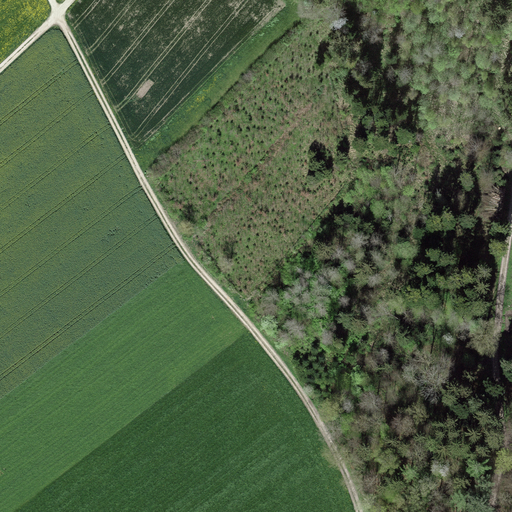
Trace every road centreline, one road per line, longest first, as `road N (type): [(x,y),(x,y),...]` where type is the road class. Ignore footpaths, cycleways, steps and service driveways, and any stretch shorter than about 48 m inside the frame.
road 1 (track): [(358,511),(297,385),(184,253),(57,14)]
road 2 (track): [(511,217),(495,347),(508,446),(492,511)]
